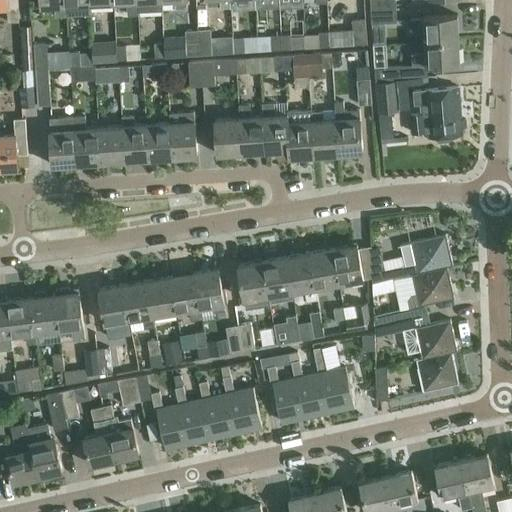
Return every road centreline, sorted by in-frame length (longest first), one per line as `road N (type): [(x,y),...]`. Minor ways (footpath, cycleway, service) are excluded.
road 1 (residential): [(48,511),(502,404)]
road 2 (residential): [(281,212),(268,172),(15,189)]
road 3 (residential): [(22,252),(281,212)]
road 4 (residential): [(493,194),(401,193),(281,212)]
road 5 (residential): [(502,404),(493,194)]
road 6 (residential): [(493,194),(502,0)]
